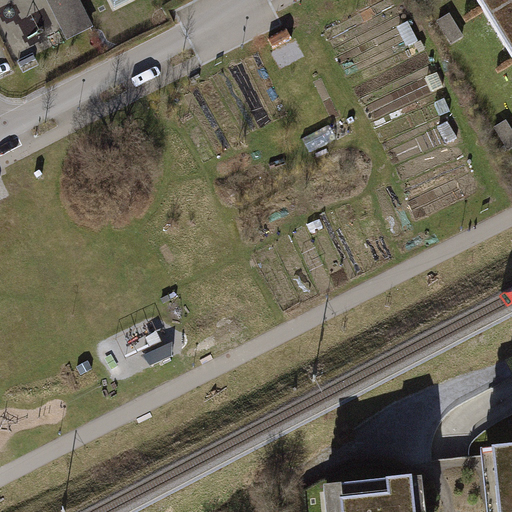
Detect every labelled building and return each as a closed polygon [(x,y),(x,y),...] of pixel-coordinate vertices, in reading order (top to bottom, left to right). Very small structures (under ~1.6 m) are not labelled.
[(29,16),(50,6),(47,0),(0,0),(0,32),(16,65),(46,51),(29,16)] [(48,0),(67,42),(94,29),(81,0),(48,0)] [(141,0),(103,0),(112,15),(141,0)] [(511,0),(468,0),(507,65),(511,61),(511,0)] [(511,511),(511,451),(492,454),(498,511),(415,511),(412,482),(339,489),(340,505),(335,505),(336,511),(511,511)] [(416,510),(426,510),(426,481),(416,481),(416,510)]
